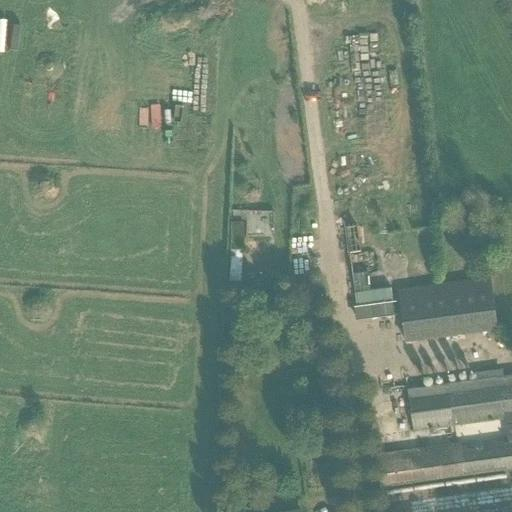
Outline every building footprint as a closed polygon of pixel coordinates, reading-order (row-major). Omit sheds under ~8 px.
[(349,76),(349,113),(360,113),(359,76),(349,76)] [(459,261),(471,260),(466,220),(454,222),(459,261)] [(240,281),(242,222),(229,222),(227,281),(240,281)] [(360,253),(357,224),(343,226),(347,255),(360,253)] [(490,278),(397,290),(404,344),(497,332),(490,278)] [(396,317),(394,303),(392,290),(357,295),(359,308),(356,308),(358,322),(396,317)] [(460,443),(375,455),(382,511),(511,511),(511,375),(406,390),(413,433),(504,421),(507,441),(461,447),(460,443)]
